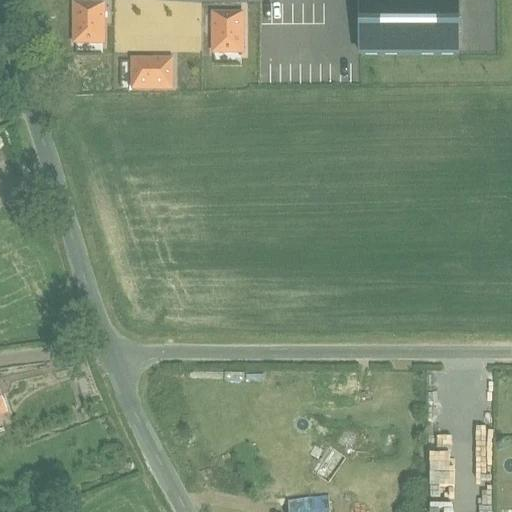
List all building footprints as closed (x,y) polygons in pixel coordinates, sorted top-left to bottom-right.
[(458,0),(360,0),(360,56),(458,56),(458,0)] [(103,3),(72,1),(70,42),(101,44),(103,3)] [(238,8),(206,5),(203,45),(235,47),(238,8)] [(165,54),(126,50),(123,83),(162,87),(165,54)] [(446,497),(445,475),(432,476),(433,497),(446,497)] [(289,511),(330,511),(328,497),(288,502),(289,511)]
